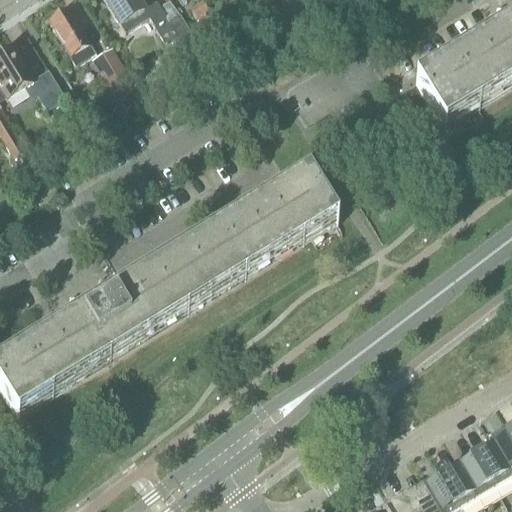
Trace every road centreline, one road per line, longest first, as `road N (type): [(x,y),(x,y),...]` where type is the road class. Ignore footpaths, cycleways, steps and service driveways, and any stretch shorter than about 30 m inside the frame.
road 1 (tertiary): [(218,466),(511,243)]
road 2 (unclassified): [(62,246),(93,274),(267,169)]
road 3 (residential): [(304,511),(511,387)]
road 4 (unclassified): [(62,246),(57,219),(75,204),(229,112)]
